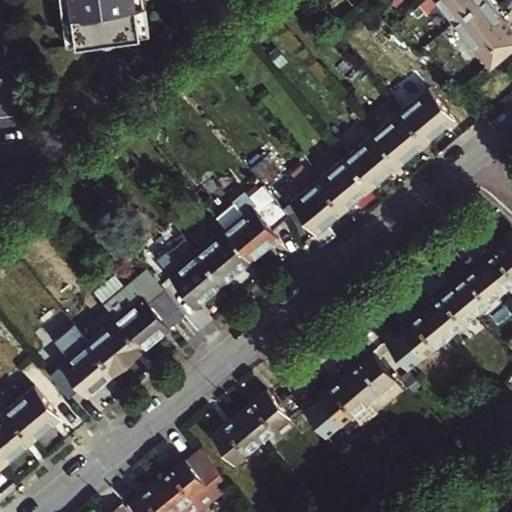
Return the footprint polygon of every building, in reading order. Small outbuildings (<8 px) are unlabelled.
[(62,0),(68,40),(76,39),(70,0),(62,0)] [(70,0),(76,39),(76,42),(140,33),(140,31),(135,0),(70,0)] [(135,0),(140,31),(149,30),(144,0),(135,0)] [(371,0),(364,0),(352,10),(368,30),(385,16),(371,0)] [(479,0),(438,0),(455,20),(479,0)] [(511,45),(511,27),(489,0),(479,0),(455,20),(491,63),(511,45)] [(404,106),(430,137),(453,117),(428,87),(404,106)] [(376,130),(402,160),(430,137),(404,106),(376,130)] [(402,160),(376,130),(346,155),(372,186),(402,160)] [(269,153),(252,168),(259,176),(276,162),(269,153)] [(372,186),(346,155),(318,179),(343,210),(372,186)] [(343,210),(318,179),(293,201),(318,231),(343,210)] [(272,227),(290,213),(263,181),(248,192),(246,189),(217,214),(227,226),(252,257),(279,235),(272,227)] [(222,282),(252,257),(227,226),(197,252),(222,282)] [(131,253),(113,231),(102,240),(120,262),(131,253)] [(4,238),(0,241),(0,260),(5,266),(19,255),(4,238)] [(511,243),(508,239),(481,261),(504,288),(511,282),(511,243)] [(222,282),(197,252),(171,273),(196,303),(222,282)] [(454,283),(477,311),(504,288),(481,261),(454,283)] [(186,313),(149,268),(135,280),(125,268),(98,291),(118,316),(144,347),(186,313)] [(451,333),(477,311),(454,283),(428,305),(451,333)] [(424,355),(451,333),(428,305),(400,328),(424,355)] [(144,347),(118,316),(89,340),(115,372),(144,347)] [(88,394),(115,372),(89,340),(63,363),(88,394)] [(347,374),(369,401),(398,377),(376,350),(351,370),(347,374)] [(339,356),(335,359),(347,374),(351,370),(339,356)] [(321,396),(350,431),(376,409),(369,401),(347,374),(321,396)] [(369,401),(376,409),(405,385),(398,377),(369,401)] [(8,408),(34,439),(61,417),(35,386),(8,408)] [(268,387),(239,411),(262,438),(290,415),(268,387)] [(0,414),(0,453),(6,461),(34,439),(8,408),(0,414)] [(235,460),(262,438),(239,411),(213,434),(235,460)] [(367,452),(350,431),(340,439),(358,460),(367,452)] [(186,455),(158,478),(180,506),(185,511),(194,511),(229,483),(201,448),(189,458),(186,455)] [(172,511),(180,506),(158,478),(131,501),(140,511),(172,511)] [(133,511),(124,500),(108,511),(133,511)]
